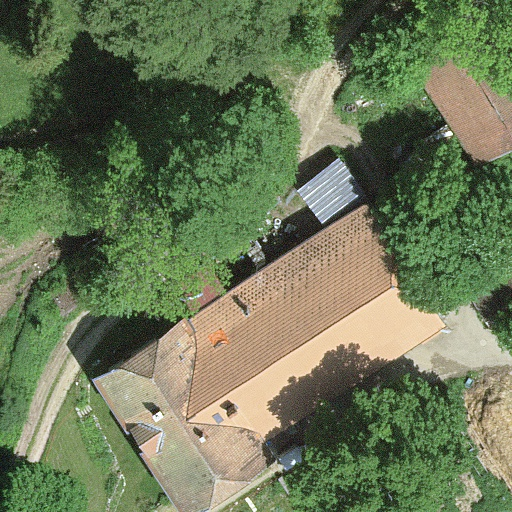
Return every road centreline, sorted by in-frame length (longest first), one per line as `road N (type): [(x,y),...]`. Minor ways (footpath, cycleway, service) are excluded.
road 1 (track): [(26,511),(45,374),(339,126)]
road 2 (track): [(0,147),(311,81),(404,0)]
road 3 (track): [(511,342),(311,81)]
